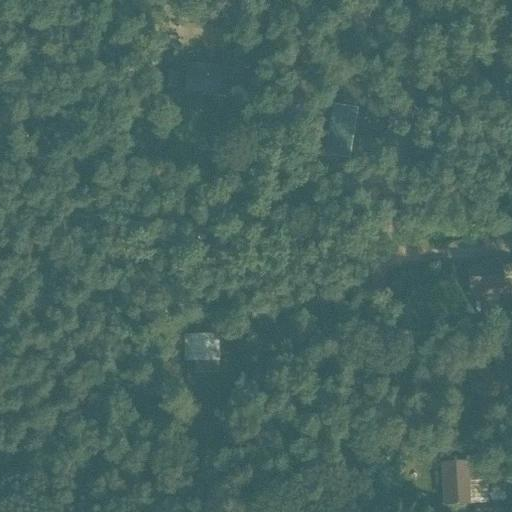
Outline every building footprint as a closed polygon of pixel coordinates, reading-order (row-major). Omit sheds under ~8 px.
[(179,98),(236,103),(240,53),(183,48),(179,98)] [(469,317),(511,313),(511,267),(465,271),(469,317)] [(182,383),(217,383),(217,334),(182,335),(182,383)] [(471,409),(511,407),(511,368),(469,370),(471,409)] [(433,511),(488,511),(487,465),(432,466),(433,511)]
